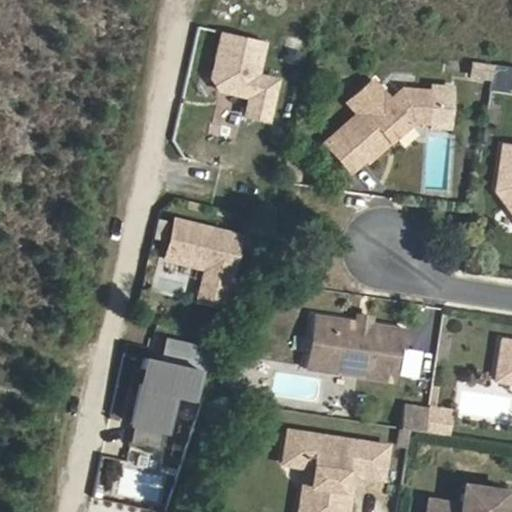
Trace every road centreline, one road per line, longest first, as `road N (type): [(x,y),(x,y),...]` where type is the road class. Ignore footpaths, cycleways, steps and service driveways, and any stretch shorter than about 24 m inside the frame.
road 1 (residential): [(188,0),(72,511)]
road 2 (residential): [(511,296),(432,282),(386,245)]
